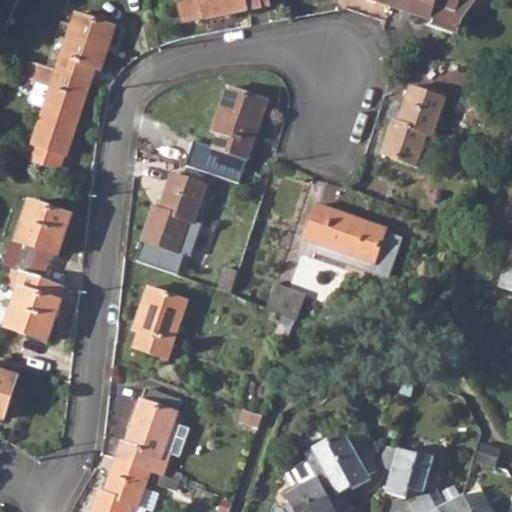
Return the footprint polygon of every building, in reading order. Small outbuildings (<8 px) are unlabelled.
[(270,6),(268,0),(180,0),(184,20),(206,16),(206,18),(270,6)] [(392,0),(391,6),(430,19),(433,10),(439,12),(434,27),(455,35),(457,31),(460,32),(464,19),(477,0),(392,0)] [(56,71),(90,82),(95,68),(101,70),(116,28),(76,15),(56,71)] [(56,71),(32,63),(26,80),(35,83),(29,100),(32,105),(43,108),(27,159),(57,169),(62,154),(64,155),(90,82),(56,71)] [(448,79),(477,95),(490,69),(456,65),(448,79)] [(214,148),(248,161),(268,104),(228,90),(214,132),(219,134),(214,148)] [(383,153),(416,171),(433,138),(438,141),(456,107),(422,90),(403,126),(398,124),(383,153)] [(144,240),(180,253),(191,221),(196,223),(207,189),(173,177),(161,211),(155,209),(144,240)] [(17,243),(58,257),(72,219),(30,204),(17,243)] [(308,240),(375,265),(387,229),(319,205),(308,240)] [(217,289),(230,293),(236,275),(224,270),(217,289)] [(7,327),(48,342),(62,302),(60,301),(65,289),(21,274),(14,289),(20,290),(7,327)] [(511,277),(501,275),(496,295),(511,299),(511,277)] [(293,321),(294,321),(303,295),(275,286),(267,310),(283,316),(293,321)] [(136,348),(170,359),(190,304),(148,288),(133,331),(140,333),(136,348)] [(276,337),(286,341),(293,321),(283,316),(276,337)] [(511,350),(501,357),(511,360),(511,350)] [(0,420),(2,421),(17,380),(0,374),(0,420)] [(117,461),(153,473),(158,456),(163,458),(182,403),(147,390),(127,446),(123,444),(117,461)] [(348,511),(336,489),(343,485),(348,495),(366,485),(364,480),(373,476),(368,457),(358,437),(328,453),(324,447),(309,454),(314,465),(307,469),(315,483),(330,511),(348,511)] [(472,466),(489,471),(494,453),(478,448),(472,466)] [(388,476),(394,456),(382,452),(377,468),(388,476)] [(405,511),(435,511),(441,509),(432,494),(437,481),(427,479),(432,463),(415,459),(414,462),(394,456),(388,476),(381,499),(402,505),(404,495),(412,498),(411,502),(414,506),(405,511)] [(92,511),(131,511),(134,505),(140,508),(153,473),(117,461),(105,494),(99,493),(92,511)] [(330,511),(315,483),(298,492),(297,490),(281,498),(288,511),(330,511)] [(486,511),(473,491),(459,499),(465,511),(486,511)] [(465,511),(459,499),(441,509),(435,511),(465,511)]
